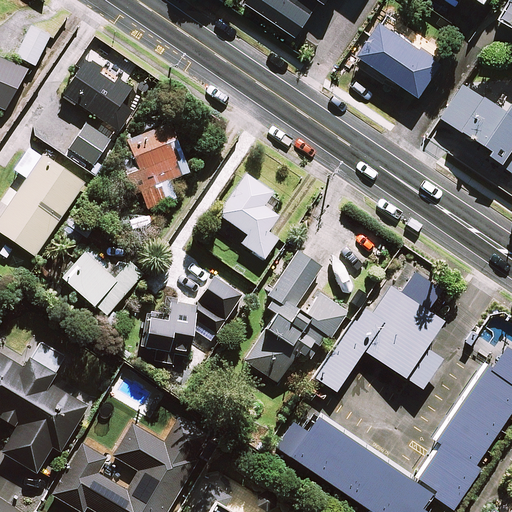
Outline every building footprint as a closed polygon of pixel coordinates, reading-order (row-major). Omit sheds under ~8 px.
[(511,0),(508,0),(499,16),(511,23),(511,0)] [(385,21),(364,53),(425,94),(447,62),(441,59),(443,56),(427,46),(425,48),(385,21)] [(50,35),(32,25),(16,55),(34,65),(50,35)] [(25,69),(0,58),(0,107),(7,110),(25,69)] [(128,93),(83,64),(63,95),(123,133),(136,113),(121,104),(128,93)] [(467,86),(443,121),(462,133),(463,132),(494,153),(491,157),(504,166),(503,168),(511,174),(511,107),(508,114),(467,86)] [(111,140),(85,122),(66,152),(92,169),(111,140)] [(188,172),(171,124),(128,139),(139,169),(131,171),(145,209),(176,198),(169,180),(188,172)] [(44,159),(29,149),(15,170),(25,177),(0,213),(0,231),(35,255),(85,182),(46,156),(44,159)] [(272,192),(245,174),(219,214),(248,234),(242,244),(264,259),(277,239),(267,232),(277,216),(263,206),(272,192)] [(84,234),(67,223),(60,235),(76,245),(84,234)] [(381,241),(362,227),(352,241),(371,255),(381,241)] [(116,274),(87,249),(63,278),(107,315),(143,272),(128,259),(116,274)] [(321,266),(298,251),(264,305),(276,312),(245,361),(277,382),(292,359),(304,367),(320,342),(325,345),(346,311),(308,287),(321,266)] [(173,353),(189,356),(194,330),(210,340),(241,294),(214,275),(193,305),(170,302),(168,317),(150,314),(145,346),(156,348),(154,360),(172,363),(173,353)] [(364,300),(316,362),(338,379),(367,342),(404,370),(445,317),(398,281),(376,309),(364,300)] [(414,467),(455,493),(511,404),(511,347),(497,338),(414,467)] [(65,356),(39,341),(23,367),(0,353),(0,415),(17,426),(2,452),(36,473),(53,445),(60,450),(86,405),(49,383),(65,356)] [(431,511),(440,500),(316,415),(293,448),(387,511),(431,511)] [(217,443),(174,418),(162,439),(132,422),(113,456),(138,470),(127,489),(98,473),(107,457),(83,443),(53,495),(82,511),(84,511),(87,507),(96,511),(167,511),(199,457),(207,462),(217,443)] [(237,511),(227,506),(233,496),(208,482),(190,511),(237,511)]
